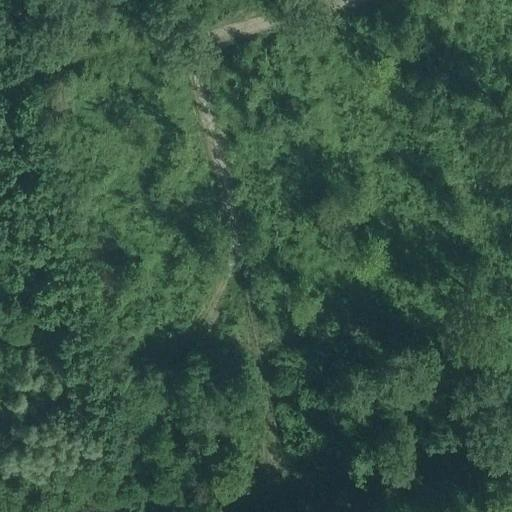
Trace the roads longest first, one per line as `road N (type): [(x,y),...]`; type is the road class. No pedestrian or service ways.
road 1 (track): [(181,35),(231,253),(222,286),(127,455),(113,511)]
road 2 (track): [(329,0),(81,59)]
